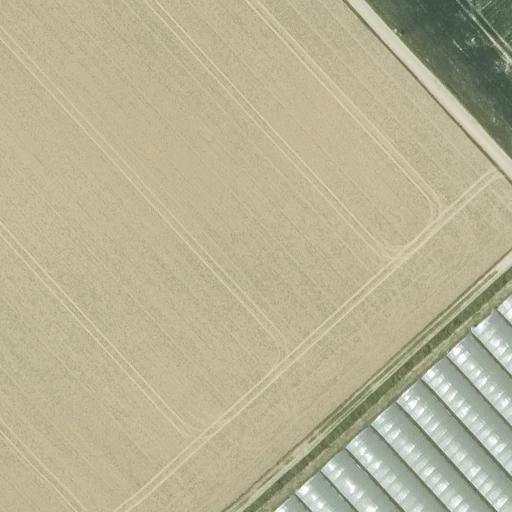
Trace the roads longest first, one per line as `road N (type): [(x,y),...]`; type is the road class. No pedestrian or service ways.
road 1 (track): [(511,271),(252,511)]
road 2 (track): [(511,182),(345,0)]
